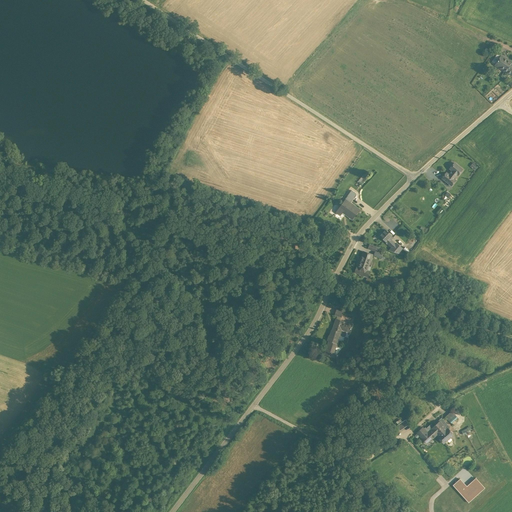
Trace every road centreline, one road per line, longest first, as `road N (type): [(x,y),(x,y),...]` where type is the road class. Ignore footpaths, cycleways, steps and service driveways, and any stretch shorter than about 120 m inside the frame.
road 1 (track): [(511,335),(0,171)]
road 2 (unclassified): [(414,176),(349,253),(305,339),(174,511)]
road 3 (unclassified): [(143,0),(414,176)]
road 4 (unclassified): [(511,92),(414,176)]
